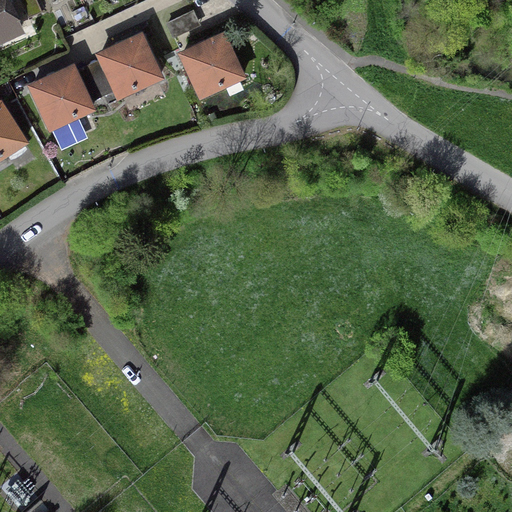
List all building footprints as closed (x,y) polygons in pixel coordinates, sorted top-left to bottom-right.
[(0,0),(0,40),(18,32),(2,0),(0,0)] [(41,14),(34,0),(18,0),(27,20),(41,14)] [(197,25),(192,12),(166,25),(171,37),(197,25)] [(222,37),(181,56),(200,97),(241,78),(222,37)] [(139,38),(98,57),(117,97),(158,78),(139,38)] [(30,88),(49,129),(90,110),(71,69),(30,88)] [(0,158),(23,143),(0,107),(0,158)]
